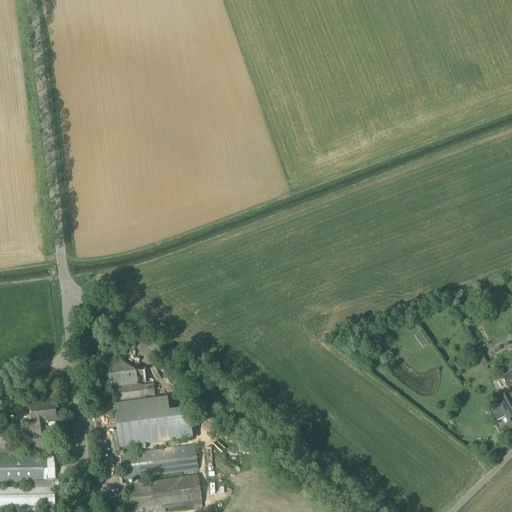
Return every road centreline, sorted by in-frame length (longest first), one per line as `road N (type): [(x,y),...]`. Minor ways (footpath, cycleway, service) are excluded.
road 1 (unclassified): [(351,511),(64,283)]
road 2 (unclassified): [(64,283),(29,0)]
road 3 (unclassified): [(90,511),(71,362)]
